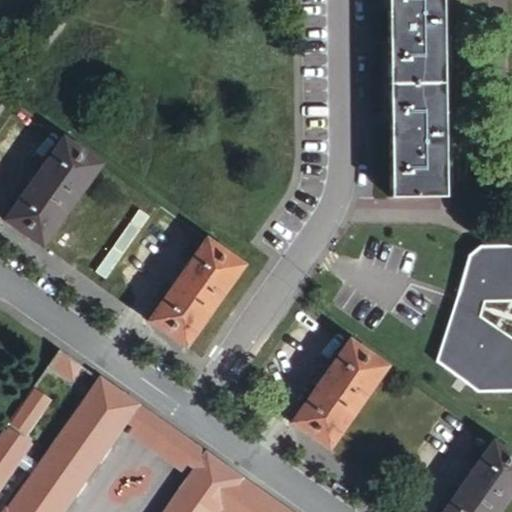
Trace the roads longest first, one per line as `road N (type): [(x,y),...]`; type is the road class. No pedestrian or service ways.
road 1 (residential): [(187,409),(335,205),(346,144),(341,0)]
road 2 (residential): [(187,409),(0,283)]
road 3 (residential): [(338,511),(187,409)]
